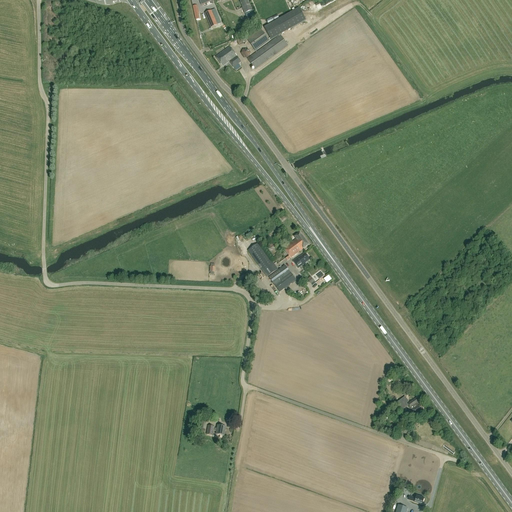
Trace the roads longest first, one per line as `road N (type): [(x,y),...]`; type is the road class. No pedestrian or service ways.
road 1 (unclassified): [(38,0),(39,82),(48,106),(45,281),(241,291),(252,306),(242,376),(248,389)]
road 2 (unclassified): [(511,472),(186,38),(178,0)]
road 3 (primary): [(130,0),(327,252)]
road 4 (primary): [(511,502),(327,252)]
road 5 (primary): [(327,252),(147,0)]
road 6 (unclassified): [(248,389),(455,460)]
